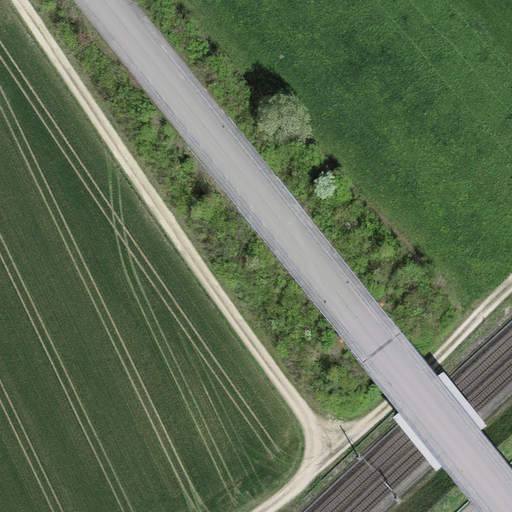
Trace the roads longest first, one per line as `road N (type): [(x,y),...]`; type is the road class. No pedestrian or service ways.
road 1 (unclassified): [(511,511),(104,0)]
road 2 (track): [(19,0),(334,452)]
road 3 (track): [(334,452),(511,284)]
